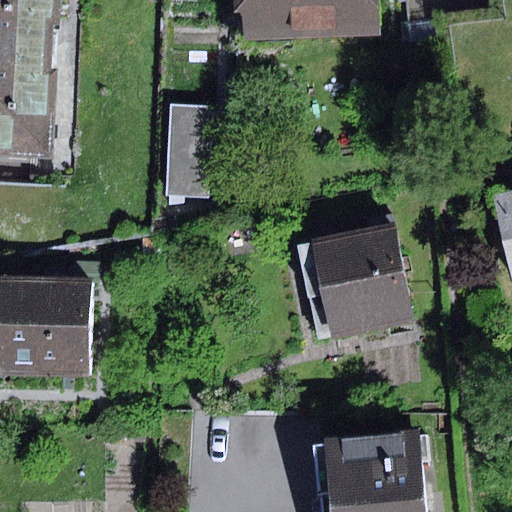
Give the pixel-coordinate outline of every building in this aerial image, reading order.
[(56,0),(0,0),(0,156),(48,159),(56,0)] [(378,0),(231,0),(232,15),(244,15),(245,39),(380,35),(378,0)] [(511,0),(486,0),(488,10),(433,17),(443,94),(511,85),(511,0)] [(212,108),(169,106),(166,195),(209,197),(212,108)] [(12,186),(0,185),(0,255),(10,256),(12,186)] [(511,285),(511,192),(492,197),(511,285)] [(413,325),(393,225),(312,243),(332,340),(413,325)] [(0,283),(0,373),(94,372),(92,282),(0,283)] [(427,511),(419,431),(325,441),(332,511),(427,511)]
